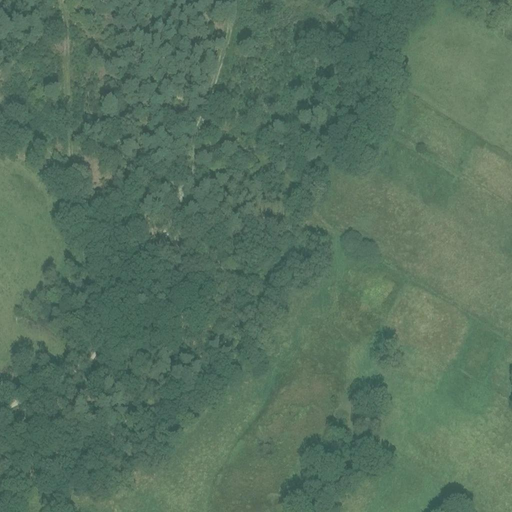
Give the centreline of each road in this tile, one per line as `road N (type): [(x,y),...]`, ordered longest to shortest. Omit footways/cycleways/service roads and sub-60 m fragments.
road 1 (track): [(98,344),(158,264),(228,0)]
road 2 (track): [(98,344),(98,273),(72,162)]
road 3 (track): [(72,162),(62,0)]
road 4 (track): [(0,408),(72,375),(98,344)]
